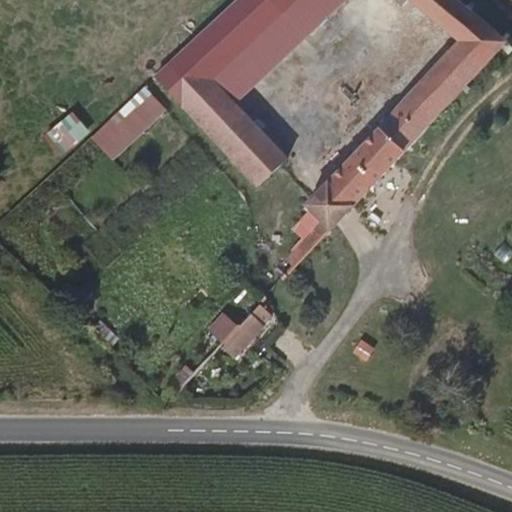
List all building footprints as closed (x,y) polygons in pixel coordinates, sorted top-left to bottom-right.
[(201,76),(220,93),(288,25),(269,9),(259,0),(226,0),(193,32),(219,58),(201,76)] [(304,196),(331,218),(503,33),(464,0),(259,0),(269,9),(278,0),(343,0),(357,12),(369,0),(398,0),(400,1),(401,0),(410,0),(453,36),(304,196)] [(296,32),(329,0),(278,0),(269,9),(288,25),(296,32)] [(288,157),(220,93),(201,76),(219,58),(193,32),(148,75),(157,85),(151,89),(161,100),(168,94),(184,110),(178,113),(186,123),(194,119),(203,129),(199,133),(209,144),(215,139),(224,148),(219,152),(229,163),(236,158),(261,183),(288,157)] [(113,160),(168,109),(145,85),(91,136),(113,160)] [(59,149),(87,134),(75,112),(47,127),(59,149)] [(284,250),(292,257),(300,250),(292,242),(284,250)] [(225,331),(240,346),(269,316),(253,300),(225,331)]
